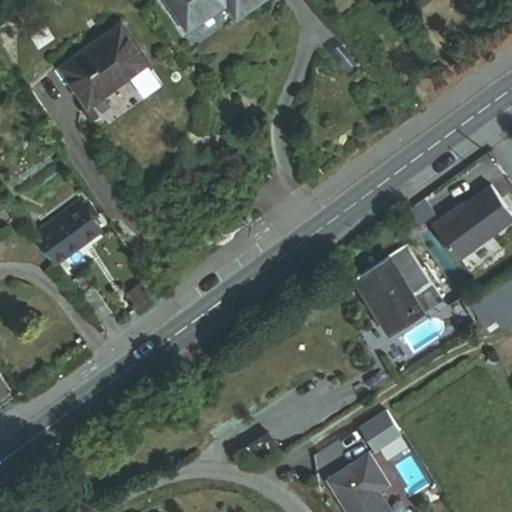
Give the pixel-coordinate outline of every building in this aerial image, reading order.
[(108,1),(54,39),(80,76),(134,38),(108,1)] [(422,41),(412,48),(428,68),(437,61),(422,41)] [(458,255),(511,216),(511,211),(494,187),(464,209),(462,207),(436,225),(458,255)] [(417,229),(436,215),(426,200),(407,215),(417,229)] [(83,206),(38,237),(58,265),(101,235),(94,225),(99,222),(91,210),(87,212),(83,206)] [(445,302),(410,250),(359,284),(394,336),(445,302)] [(85,272),(72,281),(102,322),(114,313),(85,272)] [(511,281),(471,308),(486,332),(498,325),(504,334),(511,329),(511,281)] [(407,441),(387,413),(361,431),(381,460),(407,441)] [(281,441),(248,463),(254,470),(267,473),(292,456),(281,441)] [(389,511),(383,503),(395,495),(375,467),(340,491),(354,511),(389,511)]
